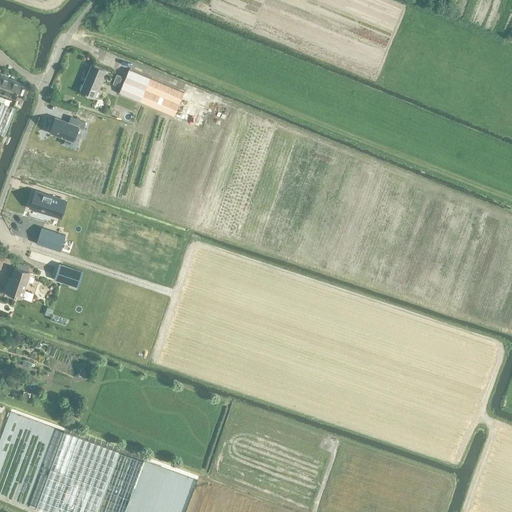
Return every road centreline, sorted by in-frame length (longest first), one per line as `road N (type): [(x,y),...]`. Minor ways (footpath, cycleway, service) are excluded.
road 1 (track): [(511,197),(73,29)]
road 2 (unclassified): [(0,205),(45,88)]
